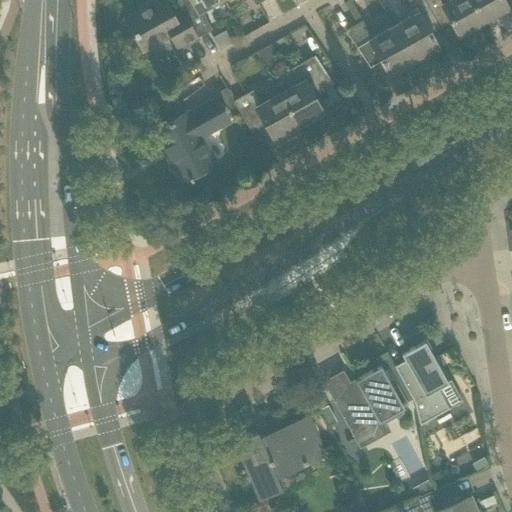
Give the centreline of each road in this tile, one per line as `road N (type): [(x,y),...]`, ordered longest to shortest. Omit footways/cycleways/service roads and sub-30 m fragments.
road 1 (residential): [(212,511),(182,440),(193,408),(476,250)]
road 2 (tertiary): [(87,359),(134,349),(249,284),(433,168),(453,143)]
road 3 (tertiary): [(453,143),(367,172),(163,287),(80,319)]
road 4 (tertiary): [(32,0),(21,149),(39,353)]
road 5 (tertiary): [(80,319),(62,133),(62,0)]
road 6 (residential): [(511,463),(476,250)]
road 7 (tertiary): [(39,353),(86,511)]
road 8 (tertiary): [(129,511),(87,359)]
